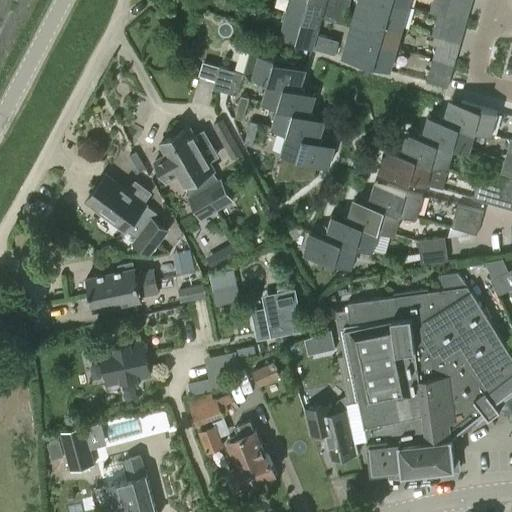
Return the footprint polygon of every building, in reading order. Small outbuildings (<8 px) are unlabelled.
[(283,16),(318,26),(321,18),(344,25),(348,11),(325,5),(308,0),(291,0),(288,12),(284,11),(283,16)] [(308,0),(325,5),(348,11),(351,0),(308,0)] [(366,17),(403,27),(407,11),(411,12),(413,7),(388,0),(359,0),(356,14),(366,17)] [(472,1),(467,0),(449,0),(447,9),(458,12),(454,27),(464,30),(472,1)] [(433,36),(460,44),(464,30),(454,27),(458,12),(447,9),(445,16),(439,15),(433,36)] [(350,35),(401,49),(402,45),(398,44),(403,27),(366,17),(356,14),(350,35)] [(318,26),(283,16),(282,21),(285,22),(280,39),(335,55),(339,41),(316,35),(318,26)] [(399,54),(401,49),(350,35),(343,57),(390,71),(395,53),(399,54)] [(460,44),(433,36),(439,38),(435,51),(445,54),(441,69),(452,72),(460,44)] [(201,48),(200,60),(235,66),(237,54),(201,48)] [(448,87),(452,72),(441,69),(445,54),(435,51),(426,81),(448,87)] [(307,67),(260,53),(253,76),(268,80),(268,79),(300,89),(300,88),(307,67)] [(216,79),(213,88),(222,90),(228,92),(234,70),(220,66),(216,79)] [(234,70),(228,92),(237,95),(244,73),(234,70)] [(268,79),(268,80),(262,101),(278,106),(278,105),(309,114),(309,113),(315,92),(300,88),(300,89),(268,79)] [(242,119),(248,98),(241,95),(235,116),(242,119)] [(498,112),(456,100),(450,98),(444,119),(444,120),(476,129),(476,131),(492,135),(498,112)] [(278,105),(278,106),(271,127),(286,131),(286,130),(318,140),(319,139),(325,118),(309,113),(309,114),(278,105)] [(476,131),(476,129),(444,120),(444,119),(431,115),(429,114),(423,136),(422,137),(455,146),(454,147),(470,152),(476,131)] [(238,145),(223,119),(212,125),(232,159),(242,153),(243,153),(238,145)] [(252,145),(258,122),(250,120),(243,142),(252,145)] [(204,131),(194,136),(189,127),(175,135),(219,210),(235,201),(222,179),(219,181),(212,169),(213,168),(202,149),(211,143),(204,131)] [(319,139),(318,140),(286,130),(286,131),(279,153),(289,156),(316,164),(327,167),(334,143),(319,139)] [(454,147),(455,146),(422,137),(423,136),(407,131),(402,152),(401,154),(433,163),(433,164),(448,168),(454,147)] [(187,184),(190,190),(193,195),(189,197),(202,220),(219,210),(175,135),(161,143),(168,154),(156,161),(167,180),(179,174),(185,184),(187,184)] [(427,185),(433,164),(433,163),(401,154),(402,152),(385,148),(378,171),(427,185)] [(511,151),(507,150),(501,171),(511,174),(511,151)] [(312,178),(316,164),(289,156),(282,179),(312,178)] [(507,196),(511,197),(511,174),(501,171),(498,181),(510,185),(507,196)] [(136,180),(129,191),(106,174),(97,187),(147,224),(142,231),(154,240),(163,229),(151,220),(157,212),(145,203),(153,193),(136,180)] [(511,209),(511,197),(507,196),(510,185),(498,181),(498,182),(480,177),(474,198),(511,209)] [(417,217),(423,194),(375,180),(369,202),(369,203),(402,212),(401,213),(417,217)] [(147,224),(97,187),(87,200),(126,230),(127,229),(137,237),(134,241),(147,250),(154,240),(142,231),(147,224)] [(347,219),(346,220),(379,229),(379,230),(395,235),(401,213),(402,212),(369,203),(369,202),(353,197),(347,219)] [(457,205),(454,216),(481,223),(484,212),(483,212),(458,204),(457,205)] [(326,235),(358,245),(357,246),(373,250),(379,230),(379,229),(346,220),(347,219),(332,214),(326,235)] [(454,216),(451,227),(477,235),(478,235),(481,223),(454,216)] [(351,266),(357,246),(358,245),(326,235),(311,230),(304,253),(351,266)] [(255,238),(258,244),(267,239),(264,233),(255,238)] [(445,237),(418,241),(420,252),(446,249),(445,238),(445,237)] [(224,248),(230,259),(241,253),(234,242),(224,248)] [(181,251),(185,270),(194,268),(191,249),(181,251)] [(446,249),(420,252),(421,258),(422,264),(448,260),(446,249)] [(90,294),(156,280),(153,269),(136,273),(135,267),(134,261),(118,264),(119,270),(87,277),(90,294)] [(210,275),(213,290),(237,285),(234,270),(210,275)] [(336,307),(345,355),(339,356),(341,364),(347,396),(346,397),(347,401),(346,401),(347,403),(348,403),(359,401),(364,420),(367,443),(366,443),(371,477),(402,472),(403,474),(407,474),(455,467),(451,441),(453,439),(455,439),(487,415),(489,418),(501,410),(498,406),(511,394),(511,354),(472,289),(470,290),(457,272),(441,274),(444,289),(336,307)] [(511,290),(503,274),(490,280),(498,296),(511,290)] [(156,280),(90,294),(93,310),(142,300),(141,296),(158,292),(156,280)] [(205,284),(179,290),(182,303),(207,297),(205,284)] [(257,340),(304,330),(296,289),(274,294),(277,306),(251,311),(257,340)] [(335,348),(331,329),(304,339),(308,354),(335,348)] [(137,378),(150,375),(143,341),(101,350),(109,384),(122,381),(123,389),(126,390),(130,389),(134,388),(138,387),(139,386),(137,378)] [(260,386),(281,377),(275,361),(253,371),(260,386)] [(214,398),(212,394),(189,402),(197,426),(224,416),(223,414),(229,412),(227,405),(231,404),(227,395),(218,399),(217,397),(214,398)] [(335,413),(334,413),(332,402),(305,407),(311,435),(326,432),(331,458),(359,453),(348,403),(347,403),(346,401),(347,401),(346,397),(344,397),(341,399),(338,401),(336,405),(335,408),(335,413)] [(265,455),(255,431),(251,420),(236,426),(238,433),(230,436),(232,441),(228,442),(238,467),(229,470),(237,489),(251,483),(251,485),(261,481),(260,480),(275,474),(267,454),(265,455)] [(71,472),(96,465),(85,426),(60,433),(71,472)] [(207,453),(224,447),(217,426),(199,432),(207,453)] [(59,440),(47,444),(52,460),(64,456),(59,440)] [(139,456),(123,460),(128,480),(107,485),(113,511),(156,511),(147,475),(145,476),(139,456)]
